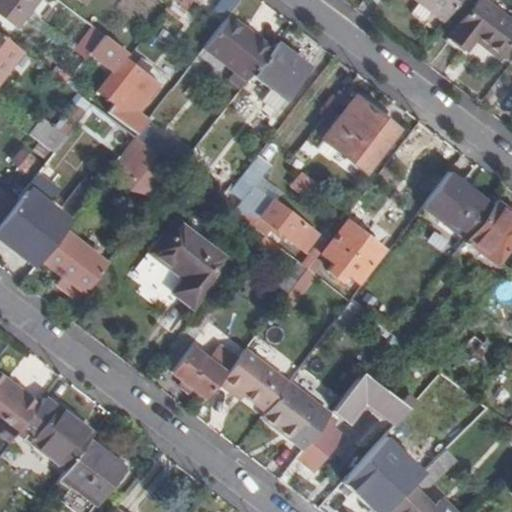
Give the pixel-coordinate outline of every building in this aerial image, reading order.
[(34,0),(0,0),(0,13),(15,26),(34,0)] [(192,0),(170,0),(166,5),(180,16),(192,0)] [(219,0),(216,7),(231,14),(237,0),(219,0)] [(417,0),(444,21),(459,0),(417,0)] [(511,39),(511,27),(477,0),(475,0),(446,37),(463,50),(474,38),(498,57),(511,39)] [(271,49),(228,15),(204,47),(246,81),(252,74),(271,49)] [(77,52),(90,58),(101,33),(88,27),(77,52)] [(0,68),(16,46),(0,33),(0,68)] [(277,42),(271,49),(252,74),(283,98),(308,66),(277,42)] [(111,113),(138,134),(145,125),(147,121),(136,112),(157,85),(124,59),(99,91),(117,106),(111,113)] [(70,134),(89,101),(76,93),(56,126),(70,134)] [(355,97),(322,139),(363,172),(396,130),(355,97)] [(38,143),(52,154),(62,140),(40,122),(29,136),(38,143)] [(430,130),(419,122),(402,143),(413,152),(430,130)] [(138,134),(135,137),(161,157),(170,145),(145,125),(138,134)] [(161,157),(135,137),(127,148),(169,182),(179,170),(161,157)] [(170,145),(161,157),(179,170),(193,152),(176,138),(170,145)] [(363,172),(322,139),(315,148),(356,181),(363,172)] [(33,149),(47,161),(52,154),(38,143),(33,149)] [(32,157),(21,149),(12,160),(23,169),(32,157)] [(268,159),(259,152),(238,178),(248,185),(268,159)] [(60,177),(48,168),(32,187),(45,197),(60,177)] [(191,169),(186,176),(221,202),(224,195),(191,169)] [(304,193),(313,180),(301,171),(291,184),(304,193)] [(470,188),(448,171),(424,202),(441,216),(439,219),(463,237),(486,207),(467,191),(470,188)] [(66,202),(77,212),(93,191),(81,182),(66,202)] [(0,224),(18,201),(0,187),(0,224)] [(489,203),(470,188),(467,191),(486,207),(489,203)] [(70,221),(27,189),(18,201),(0,224),(0,228),(41,260),(47,252),(63,231),(70,221)] [(252,189),(235,212),(250,225),(254,221),(265,229),(269,224),(275,229),(273,232),(282,239),(285,235),(289,239),(301,224),(271,199),(268,202),(252,189)] [(511,236),(511,214),(492,199),(489,203),(486,207),(463,237),(494,261),(511,236)] [(172,292),(191,307),(228,259),(175,219),(150,253),(183,279),(172,292)] [(386,252),(344,219),(306,267),(314,273),(326,258),(333,264),(328,271),(340,280),(345,273),(360,286),(386,252)] [(47,252),(90,285),(106,264),(63,231),(47,252)] [(306,267),(298,261),(278,286),(286,294),(306,267)] [(306,267),(286,294),(283,298),(292,306),(317,275),(314,273),(306,267)] [(358,307),(350,300),(332,324),(338,329),(358,307)] [(206,309),(187,334),(199,343),(217,319),(206,309)] [(453,364),(477,382),(500,350),(478,333),(453,364)] [(229,383),(265,411),(287,382),(289,378),(246,346),(225,374),(220,381),(226,386),(229,383)] [(193,388),(207,398),(220,381),(225,374),(191,347),(174,371),(182,379),(179,383),(190,392),(193,388)] [(358,444),(367,454),(385,434),(408,409),(414,402),(405,394),(399,402),(361,372),(329,413),(303,447),(296,456),(315,470),(349,426),(347,423),(365,401),(383,416),(358,444)] [(17,433),(38,403),(0,374),(0,438),(7,444),(17,433)] [(261,416),(303,447),(329,413),(287,382),(265,411),(261,416)] [(87,442),(92,435),(44,397),(38,403),(17,433),(65,470),(87,442)] [(408,409),(385,434),(394,444),(407,432),(405,429),(416,417),(408,409)] [(368,412),(350,431),(359,440),(377,420),(368,412)] [(511,424),(507,421),(500,430),(504,434),(502,437),(507,441),(501,449),(511,456),(511,424)] [(121,467),(87,442),(65,470),(59,478),(93,503),(121,467)] [(382,510),(395,498),(404,487),(395,478),(408,462),(395,448),(381,452),(348,487),(365,503),(370,497),(382,510)] [(455,460),(444,448),(414,478),(424,490),(455,460)] [(388,511),(454,511),(441,498),(431,507),(409,484),(404,487),(395,498),(398,502),(388,511)] [(356,506),(362,511),(379,511),(382,510),(370,497),(365,503),(348,487),(344,491),(358,504),(356,506)]
